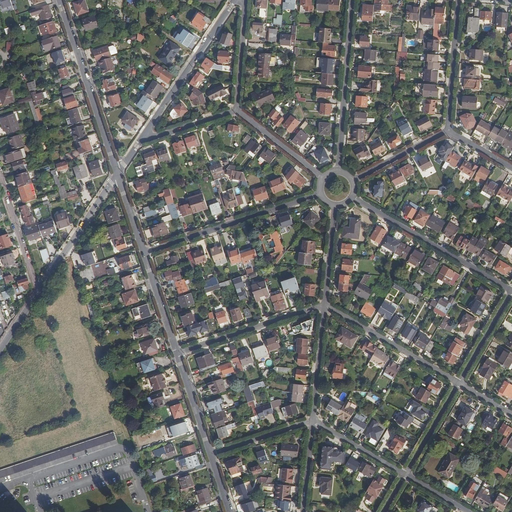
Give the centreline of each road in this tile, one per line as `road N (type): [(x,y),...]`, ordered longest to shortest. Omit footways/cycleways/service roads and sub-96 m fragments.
road 1 (residential): [(143,252),(320,193)]
road 2 (residential): [(352,197),(511,290)]
road 3 (residential): [(118,174),(60,0)]
road 4 (residential): [(338,169),(352,0)]
road 5 (residential): [(28,479),(119,449),(147,511)]
road 6 (residential): [(146,132),(234,0)]
road 7 (residential): [(29,302),(118,174)]
road 8 (residential): [(177,353),(325,304)]
road 9 (residential): [(325,304),(458,383)]
road 10 (residential): [(458,0),(447,129)]
